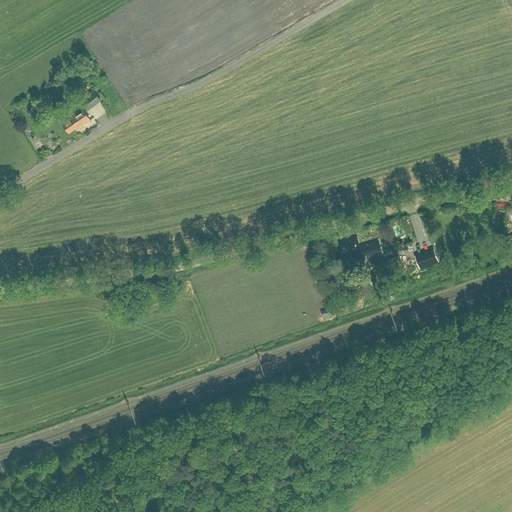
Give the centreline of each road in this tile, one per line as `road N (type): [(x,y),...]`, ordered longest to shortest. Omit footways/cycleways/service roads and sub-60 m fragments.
road 1 (unclassified): [(0,290),(190,265),(511,178)]
road 2 (unclassified): [(0,190),(343,0)]
